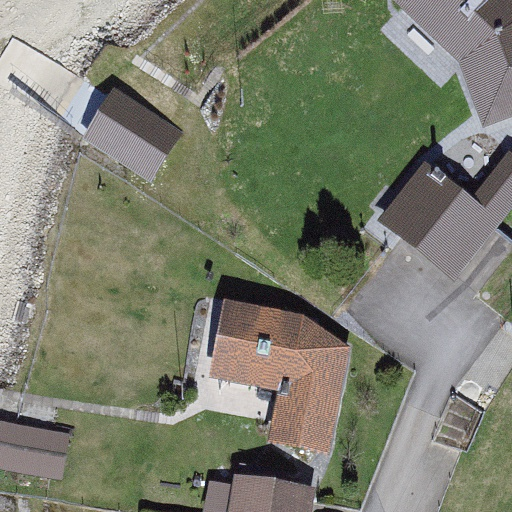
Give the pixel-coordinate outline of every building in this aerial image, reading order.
[(511,0),(405,0),(398,9),(462,70),(482,138),(511,128),(511,0)] [(184,143),(118,99),(86,151),(155,192),(184,143)] [(431,175),(388,232),(460,287),(511,219),(511,176),(483,215),(431,175)] [(314,327),(220,311),(205,393),(276,405),(268,453),(332,464),(351,356),(314,327)] [(70,444),(0,436),(0,479),(65,487),(70,444)] [(310,511),(312,503),(233,490),(229,511),(310,511)]
